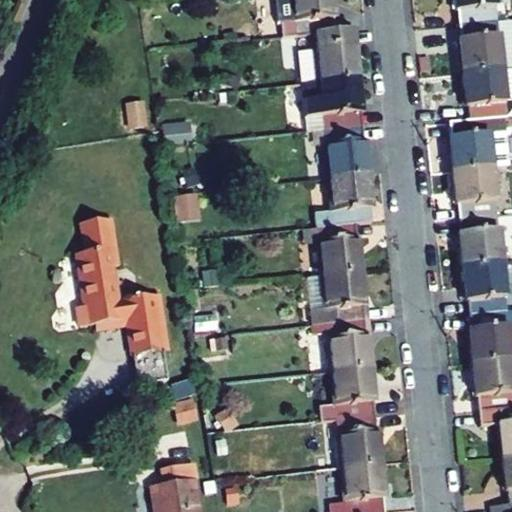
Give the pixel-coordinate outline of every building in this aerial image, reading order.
[(276,0),(281,39),(312,36),(333,33),(331,19),(333,19),(331,0),(276,0)] [(505,0),(451,0),(453,12),(455,12),(456,26),(494,22),(492,7),(506,6),(505,0)] [(456,41),(459,75),(499,71),(498,58),(496,40),(494,22),(456,26),(458,41),(456,41)] [(244,41),(255,34),(249,25),(238,32),(244,41)] [(300,86),(356,80),(353,46),(351,46),(350,32),(333,33),(312,36),(314,52),(296,54),(300,86)] [(496,40),(498,58),(511,56),(509,38),(496,40)] [(511,69),(499,71),(459,75),(463,108),(465,108),(466,123),(503,119),(504,119),(502,102),(511,101),(511,69)] [(235,92),(239,81),(223,75),(219,86),(235,92)] [(360,113),(356,80),(300,86),(305,134),(310,133),(322,132),(360,128),(358,113),(360,113)] [(503,119),(466,123),(446,125),(448,139),(446,139),(449,173),(489,169),(508,167),(503,119)] [(188,144),(186,123),(162,126),(163,146),(188,144)] [(327,180),(366,176),(363,142),(361,142),(360,128),(322,132),(323,146),(327,180)] [(322,132),(310,133),(311,148),(323,146),(322,132)] [(193,169),(181,174),(186,190),(199,186),(193,169)] [(489,169),(449,173),(453,207),(455,206),(456,221),(494,217),(489,169)] [(313,215),(314,230),(352,226),(370,224),(368,210),(370,209),(366,176),(327,180),(330,213),(313,215)] [(171,199),(174,224),(199,221),(195,195),(171,199)] [(456,235),(459,269),(499,265),(494,217),(456,221),(458,235),(456,235)] [(74,257),(82,308),(77,309),(80,329),(95,327),(95,332),(112,329),(112,324),(127,322),(128,327),(132,358),(163,353),(155,297),(117,303),(114,285),(112,285),(110,268),(117,267),(110,221),(79,226),(84,255),(74,257)] [(319,278),(359,274),(356,240),(354,240),(352,226),(314,230),(316,244),(319,278)] [(316,244),(314,230),(301,231),(303,245),(316,244)] [(499,265),(459,269),(463,303),(465,302),(466,317),(504,313),(499,265)] [(201,273),(202,289),(218,287),(216,272),(201,273)] [(311,327),(362,322),(361,308),(363,307),(359,274),(319,278),(322,311),(309,312),(311,327)] [(319,278),(306,279),(309,312),(322,311),(319,278)] [(198,311),(195,291),(184,293),(187,313),(198,311)] [(160,296),(155,297),(163,353),(168,352),(160,296)] [(466,332),(469,365),(509,361),(506,328),(511,326),(511,312),(504,313),(466,317),(468,331),(466,332)] [(329,374),(369,370),(365,336),(363,337),(362,322),(311,327),(310,328),(311,336),(325,335),(329,374)] [(218,341),(208,342),(209,353),(219,352),(218,341)] [(511,388),(509,361),(469,365),(473,399),(475,399),(476,413),(511,409),(511,388)] [(372,404),(369,370),(329,374),(334,422),(372,418),(370,404),(372,404)] [(190,401),(175,405),(179,424),(194,421),(190,401)] [(511,457),(511,409),(476,413),(478,427),(496,426),(500,459),(511,457)] [(225,433),(236,426),(226,411),(215,418),(225,433)] [(339,470),(379,466),(376,432),(373,433),(372,418),(334,422),(339,470)] [(505,493),(507,507),(511,506),(511,457),(500,459),(503,493),(505,493)] [(244,473),(243,463),(228,465),(229,475),(244,473)] [(162,487),(192,482),(196,481),(193,466),(159,471),(162,487)] [(328,511),(381,511),(381,500),(382,500),(379,466),(339,470),(343,504),(328,505),(328,511)] [(148,489),(151,511),(196,511),(192,482),(162,487),(148,489)] [(226,503),(236,502),(234,490),(224,491),(226,503)]
